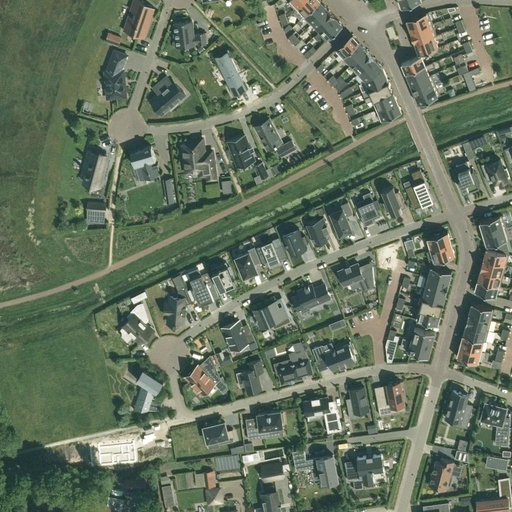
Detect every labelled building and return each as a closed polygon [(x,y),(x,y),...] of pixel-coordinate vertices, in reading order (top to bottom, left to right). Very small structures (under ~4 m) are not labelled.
[(127,20),(124,31),(144,37),(150,19),(148,18),(155,8),(142,0),(137,0),(131,10),(136,13),(134,17),(129,15),(127,20)] [(321,1),(319,0),(305,0),(298,7),(305,15),(303,16),(303,17),(321,1)] [(328,9),(321,1),(303,17),(311,24),(328,9)] [(335,16),(335,17),(335,16),(328,8),(328,9),(311,24),(311,25),(313,23),(319,30),(318,32),(335,16)] [(410,31),(432,23),(428,12),(426,12),(406,19),(410,31)] [(335,16),(318,32),(314,36),(317,40),(321,36),(326,41),(343,25),(335,17),(335,16)] [(175,23),(176,33),(174,33),(176,47),(195,45),(194,42),(198,42),(199,44),(206,43),(204,32),(197,33),(198,35),(194,36),(192,21),(175,23)] [(432,23),(410,31),(411,32),(410,32),(414,42),(415,43),(442,33),(442,32),(436,34),(432,23)] [(122,37),(110,33),(107,41),(119,45),(122,37)] [(292,41),(297,37),(293,33),(288,38),(292,41)] [(444,37),(442,33),(415,43),(419,54),(420,54),(439,47),(436,40),(444,37)] [(334,50),(342,58),(359,42),(351,34),(334,50)] [(297,37),(292,41),(295,45),(300,41),(297,37)] [(349,66),(367,50),(359,42),(342,58),(342,59),(344,57),(351,64),(349,66)] [(304,54),(307,58),(312,53),(309,50),(304,54)] [(367,50),(349,66),(357,74),(374,58),(367,50)] [(106,72),(108,97),(125,96),(124,85),(125,85),(125,80),(124,80),(123,70),(122,70),(122,69),(127,55),(115,51),(107,72),(106,72)] [(228,52),(227,52),(229,55),(218,61),(234,95),(246,89),(228,52)] [(420,54),(420,55),(402,63),(406,73),(433,62),(425,65),(421,55),(420,55),(420,54)] [(383,68),(374,58),(357,74),(357,75),(359,73),(365,80),(383,68)] [(406,73),(410,83),(432,74),(429,75),(427,70),(435,66),(433,62),(406,73)] [(317,68),(320,71),(325,67),(322,63),(317,68)] [(466,65),(457,68),(459,74),(468,71),(466,65)] [(369,89),(389,81),(383,68),(365,80),(369,89)] [(410,83),(414,93),(436,84),(432,74),(410,83)] [(182,91),(174,81),(172,83),(166,76),(157,84),(162,91),(151,101),(154,104),(153,106),(158,111),(159,110),(162,114),(169,107),(171,109),(178,103),(174,98),(182,91)] [(366,102),(393,91),(389,81),(369,89),(372,95),(364,98),(366,102)] [(436,84),(414,93),(419,104),(422,102),(423,105),(430,102),(429,100),(440,95),(436,84)] [(397,101),(393,91),(366,102),(366,103),(374,100),(378,109),(375,109),(376,110),(397,101)] [(397,101),(376,110),(380,120),(401,111),(397,101)] [(256,125),(269,149),(277,144),(279,147),(277,148),(281,156),(296,148),(292,140),(282,145),(268,119),(264,121),(263,119),(259,121),(260,123),(256,125)] [(499,136),(505,134),(503,128),(497,130),(499,136)] [(245,135),(228,141),(237,166),(254,159),(245,135)] [(469,141),(471,147),(478,145),(475,137),(471,138),(468,139),(469,141)] [(182,144),(185,166),(196,164),(196,170),(199,170),(200,175),(207,174),(207,179),(216,178),(212,151),(205,152),(203,138),(200,138),(200,140),(194,141),(194,142),(182,144)] [(463,143),(469,159),(475,157),(469,141),(463,143)] [(131,153),(135,166),(140,164),(144,178),(160,172),(158,166),(159,166),(158,162),(157,163),(152,146),(131,153)] [(98,176),(105,178),(110,161),(109,161),(108,164),(105,163),(107,155),(95,149),(95,152),(89,150),(86,162),(92,164),(89,172),(86,171),(83,182),(87,183),(88,182),(96,184),(98,176)] [(481,164),(487,180),(493,178),(495,183),(499,181),(499,182),(508,179),(507,177),(509,176),(506,168),(504,169),(500,159),(488,164),(487,162),(481,164)] [(456,165),(458,171),(455,173),(460,187),(461,187),(463,191),(468,189),(468,191),(480,186),(473,169),(471,170),(467,161),(456,165)] [(262,162),(256,165),(262,178),(268,175),(262,162)] [(273,167),(276,173),(281,171),(278,164),(273,167)] [(420,169),(411,173),(416,183),(406,188),(414,209),(428,203),(428,202),(432,200),(427,188),(428,188),(420,169)] [(173,198),(174,202),(171,178),(163,179),(166,199),(173,198)] [(223,180),(225,191),(233,190),(231,179),(223,180)] [(399,191),(395,192),(393,186),(382,191),(386,201),(382,202),(386,211),(390,210),(392,215),(400,211),(400,209),(405,207),(399,191)] [(364,199),(355,203),(364,226),(374,222),(373,219),(380,216),(377,207),(380,206),(377,199),(374,201),(370,191),(363,194),(364,199)] [(330,213),(340,235),(352,230),(346,216),(353,213),(348,201),(341,204),(342,208),(330,213)] [(88,221),(97,221),(97,213),(104,214),(105,203),(97,202),(97,207),(89,206),(88,221)] [(480,221),(483,233),(506,227),(502,215),(480,221)] [(328,239),(325,233),(330,231),(327,224),(323,217),(306,224),(315,245),(328,239)] [(487,245),(509,239),(506,227),(483,233),(487,245)] [(286,247),(287,246),(291,255),(292,255),(291,254),(306,248),(306,249),(307,248),(305,244),(308,243),(305,235),(302,236),(299,228),(298,228),(299,231),(284,237),(283,234),(282,235),(286,243),(285,244),(286,244),(287,246),(286,246),(286,247)] [(425,238),(429,250),(451,243),(447,231),(425,238)] [(262,244),(256,246),(263,263),(269,261),(270,265),(281,261),(273,239),(262,244)] [(429,251),(431,250),(435,261),(433,266),(441,268),(443,262),(442,259),(455,255),(451,243),(429,250),(429,251)] [(244,277),(258,271),(255,264),(261,262),(254,246),(248,249),(249,251),(235,257),(240,268),(238,268),(241,276),(243,275),(244,277)] [(486,248),(484,259),(483,259),(506,265),(509,254),(486,248)] [(480,269),(481,269),(503,275),(506,265),(483,259),(480,269)] [(374,285),(373,266),(361,271),(359,265),(358,262),(353,264),(351,266),(350,264),(349,265),(345,266),(346,267),(343,268),(340,269),(340,270),(338,270),(340,273),(337,274),(341,282),(343,282),(344,285),(357,279),(362,290),(374,285)] [(433,266),(429,265),(426,276),(448,282),(451,271),(441,268),(433,266)] [(228,266),(213,272),(220,290),(235,284),(231,274),(232,274),(229,266),(228,266)] [(481,269),(478,280),(504,287),(504,286),(501,285),(503,275),(481,269)] [(205,283),(207,282),(211,280),(208,272),(202,275),(205,283)] [(201,274),(190,278),(194,287),(193,288),(200,305),(214,299),(207,282),(205,283),(201,274)] [(426,276),(423,287),(446,293),(448,282),(426,276)] [(503,291),(504,287),(478,280),(475,291),(495,296),(497,290),(503,291)] [(305,288),(297,291),(299,294),(292,297),(299,312),(331,298),(325,283),(314,288),(312,284),(309,286),(309,285),(308,286),(305,287),(305,288)] [(186,314),(187,307),(185,306),(185,305),(193,302),(186,287),(183,288),(178,290),(177,297),(169,296),(169,303),(166,303),(165,313),(168,313),(168,322),(174,323),(177,323),(183,323),(184,314),(186,314)] [(443,303),(446,293),(423,287),(420,297),(443,303)] [(132,297),(135,302),(146,297),(143,291),(132,297)] [(420,297),(417,307),(440,314),(443,303),(420,297)] [(254,311),(253,310),(253,309),(252,309),(256,318),(255,318),(256,321),(257,321),(260,328),(261,328),(260,327),(259,325),(269,321),(269,322),(271,321),(274,329),(291,321),(285,307),(279,310),(276,302),(254,311)] [(469,313),(491,320),(494,308),(472,302),(469,313)] [(132,335),(140,343),(152,330),(145,323),(147,321),(142,316),(145,312),(142,303),(138,305),(127,316),(130,318),(124,324),(134,333),(132,335)] [(437,324),(440,314),(417,307),(414,318),(417,319),(431,323),(437,324)] [(466,324),(489,330),(491,320),(469,313),(466,324)] [(338,321),(340,326),(340,327),(346,324),(344,318),(329,324),(338,321)] [(417,319),(411,339),(409,338),(409,339),(432,345),(435,333),(428,331),(431,323),(417,319)] [(227,342),(231,350),(248,343),(251,349),(258,346),(252,333),(246,336),(239,320),(222,327),(229,342),(227,342)] [(486,340),(489,330),(466,324),(463,334),(486,340)] [(483,340),(486,341),(486,340),(463,334),(460,345),(481,350),(483,340)] [(428,357),(432,345),(409,339),(406,351),(415,353),(414,356),(421,357),(422,355),(428,357)] [(346,364),(355,360),(353,354),(355,353),(351,343),(350,340),(349,340),(351,343),(335,349),(335,348),(333,349),(333,350),(326,353),(323,344),(312,348),(317,361),(327,357),(332,369),(340,366),(341,367),(342,367),(342,365),(345,364),(345,366),(347,365),(346,364)] [(282,383),(312,374),(308,358),(301,342),(294,344),(296,352),(290,353),(291,359),(275,363),(277,374),(279,373),(282,383)] [(460,345),(457,357),(477,362),(481,350),(460,345)] [(395,348),(386,346),(387,361),(392,361),(395,348)] [(233,361),(230,355),(224,357),(221,351),(216,353),(221,366),(233,361)] [(202,369),(199,366),(198,364),(186,376),(196,387),(195,388),(200,393),(201,392),(202,394),(214,382),(215,383),(220,379),(214,364),(210,355),(204,361),(207,364),(202,369)] [(243,371),(236,373),(240,387),(246,385),(248,392),(261,388),(257,372),(263,371),(260,360),(249,362),(251,369),(243,371)] [(163,381),(143,368),(136,379),(144,384),(139,400),(144,402),(142,408),(144,408),(144,409),(144,410),(160,410),(163,400),(151,396),(153,390),(156,392),(163,381)] [(405,404),(400,380),(387,383),(389,395),(376,398),(380,415),(397,412),(396,405),(405,404)] [(364,386),(350,389),(353,405),(347,406),(350,419),(362,416),(361,411),(369,410),(364,386)] [(447,413),(446,418),(456,420),(455,424),(467,427),(473,405),(466,403),(468,394),(467,394),(467,393),(462,391),(461,392),(453,390),(451,397),(446,413),(447,413)] [(330,410),(328,397),(319,398),(319,397),(313,398),(313,400),(304,401),(305,404),(304,405),(306,412),(307,415),(324,412),(328,433),(341,430),(337,409),(330,410)] [(506,407),(486,402),(481,418),(497,422),(496,434),(502,434),(501,444),(508,445),(509,428),(501,427),(502,423),(506,407)] [(266,413),(257,414),(259,426),(247,427),(248,439),(270,437),(269,428),(282,426),(282,424),(285,424),(283,413),(281,413),(280,411),(272,412),(272,411),(266,412),(266,413)] [(213,424),(204,426),(208,441),(218,439),(219,444),(235,440),(233,429),(227,430),(225,421),(218,423),(213,424)] [(469,441),(460,439),(458,448),(468,450),(469,441)] [(253,442),(245,443),(246,447),(246,451),(254,449),(253,446),(253,442)] [(98,455),(100,466),(135,461),(133,444),(103,448),(104,454),(98,455)] [(323,483),(338,480),(334,462),(330,463),(329,456),(333,455),(333,454),(306,460),(304,449),(292,451),(295,466),(303,464),(304,469),(319,465),(323,483)] [(457,449),(455,458),(468,462),(468,451),(457,449)] [(357,457),(357,459),(358,466),(346,468),(348,480),(353,480),(355,480),(355,479),(363,478),(364,480),(363,481),(364,483),(365,483),(364,481),(373,480),(373,481),(374,481),(373,471),(384,469),(382,453),(373,454),(373,453),(372,454),(372,455),(367,455),(367,454),(366,454),(366,455),(357,457)] [(432,472),(428,485),(446,490),(448,485),(450,485),(452,477),(450,477),(454,461),(441,458),(440,462),(436,461),(433,472),(432,472)] [(508,459),(498,458),(496,468),(507,470),(508,459)] [(262,466),(265,480),(283,477),(280,462),(262,466)] [(213,471),(205,472),(206,486),(214,485),(213,471)] [(166,483),(170,482),(169,475),(165,476),(161,477),(162,484),(166,483)] [(501,498),(477,500),(478,511),(489,511),(510,510),(509,507),(511,506),(509,478),(499,479),(501,498)] [(169,493),(174,493),(173,487),(172,485),(163,486),(162,486),(163,492),(164,494),(169,493)] [(209,503),(222,501),(220,488),(207,490),(209,503)] [(276,491),(261,494),(263,506),(263,507),(266,506),(266,511),(280,511),(280,510),(279,505),(279,504),(277,491),(276,491)] [(122,511),(102,502),(96,511),(122,511)] [(449,511),(449,502),(433,504),(434,511),(449,511)]
